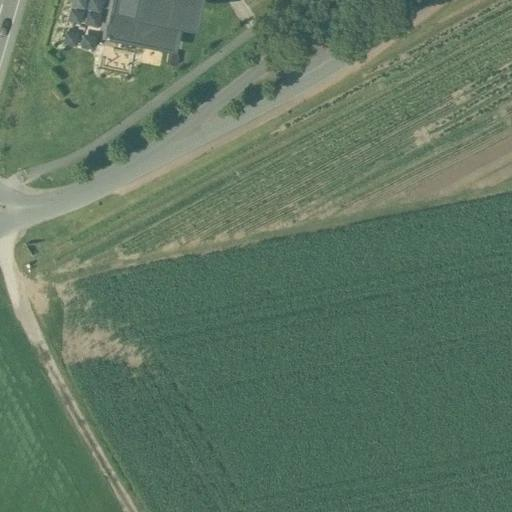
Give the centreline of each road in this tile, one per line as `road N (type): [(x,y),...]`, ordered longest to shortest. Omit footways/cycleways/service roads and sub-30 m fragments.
road 1 (track): [(15,209),(5,237),(17,294),(132,511)]
road 2 (tertiary): [(295,41),(137,165)]
road 3 (tertiary): [(137,165),(317,77)]
road 4 (tertiary): [(0,209),(72,197),(137,165)]
road 5 (tertiary): [(317,77),(425,0)]
